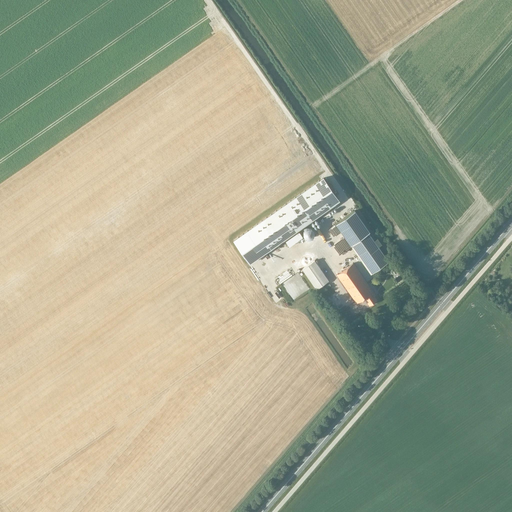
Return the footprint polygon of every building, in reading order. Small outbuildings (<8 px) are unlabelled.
[(242,234),(323,177),(313,165),(233,221),(242,234)] [(242,234),(233,240),(249,264),(339,201),(323,177),(242,234)] [(371,274),(388,262),(378,247),(374,241),(368,233),(369,232),(354,210),(335,224),(371,274)] [(307,238),(308,238),(309,238),(310,238),(311,237),(312,237),(312,236),(313,235),(313,234),(314,233),(314,232),(314,231),(313,231),(313,230),(313,229),(312,229),(311,228),(311,227),(310,227),(309,227),(308,227),(307,227),(306,227),(305,228),(304,229),(303,230),(303,231),(303,232),(303,233),(303,234),(303,235),(304,236),(305,237),(306,237),(306,238),(307,238)] [(299,232),(285,241),(289,246),(302,236),(299,232)] [(329,280),(314,260),(302,269),(316,289),(329,280)] [(374,296),(375,295),(353,263),(337,274),(357,303),(364,298),(369,305),(377,300),(374,296)]
